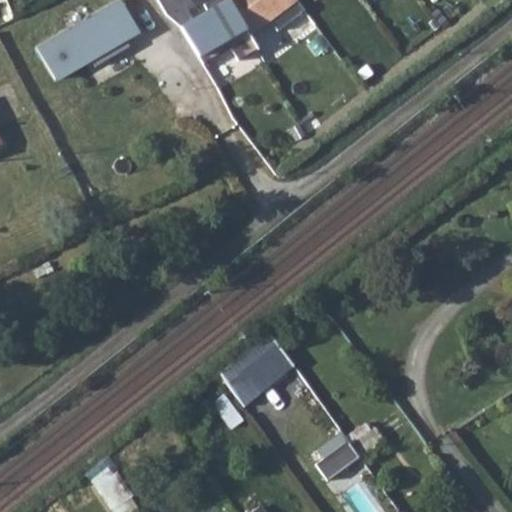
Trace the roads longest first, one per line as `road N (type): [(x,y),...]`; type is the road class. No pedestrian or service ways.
road 1 (unclassified): [(511,27),(0,434)]
road 2 (unknown): [(274,216),(147,0)]
